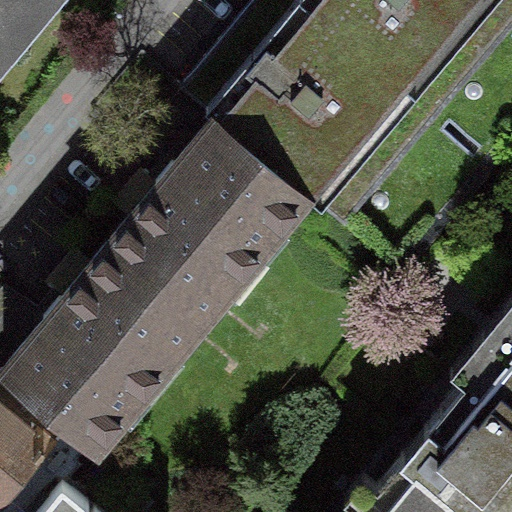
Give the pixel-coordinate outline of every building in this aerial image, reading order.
[(0,0),(0,45),(3,43),(13,52),(53,5),(47,0),(0,0)] [(511,21),(511,0),(250,0),(181,82),(304,185),(303,187),(345,222),(511,21)] [(135,208),(111,237),(199,311),(303,187),(304,185),(181,82),(177,79),(141,123),(173,158),(156,177),(158,180),(135,208)] [(0,356),(94,436),(199,311),(111,237),(87,265),(63,293),(60,293),(44,312),(4,286),(0,291),(0,356)] [(511,511),(511,318),(402,452),(474,511),(511,511)] [(0,511),(33,511),(62,477),(76,460),(74,458),(92,437),(93,438),(94,436),(0,356),(0,511)] [(474,511),(402,452),(350,511),(474,511)] [(103,511),(62,477),(33,511),(103,511)]
